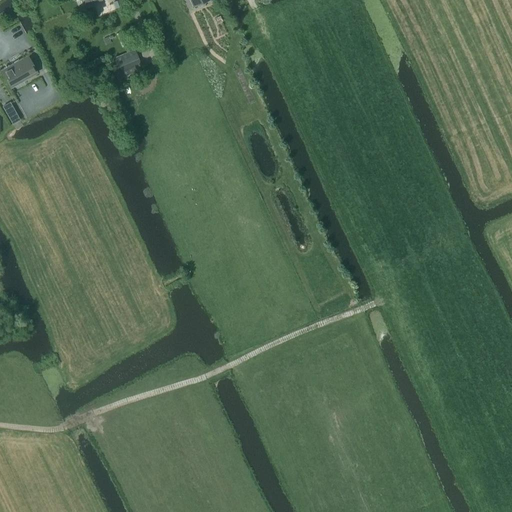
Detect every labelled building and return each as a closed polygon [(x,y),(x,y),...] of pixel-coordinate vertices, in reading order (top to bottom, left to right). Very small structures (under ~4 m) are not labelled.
[(118,0),(113,2),(116,9),(121,6),(118,0)] [(120,32),(116,34),(121,48),(126,46),(120,32)] [(134,50),(113,59),(121,78),(142,69),(134,50)] [(11,88),(37,73),(27,57),(1,72),(11,88)] [(2,107),(7,116),(14,112),(9,103),(2,107)]
